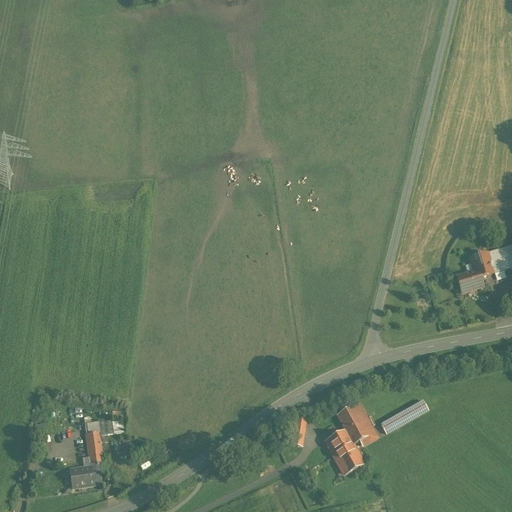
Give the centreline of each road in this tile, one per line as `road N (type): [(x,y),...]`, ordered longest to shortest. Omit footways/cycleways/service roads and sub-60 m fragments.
road 1 (unclassified): [(369,361),(452,0)]
road 2 (tertiary): [(117,509),(298,394),(369,361)]
road 3 (tertiary): [(369,361),(511,331)]
